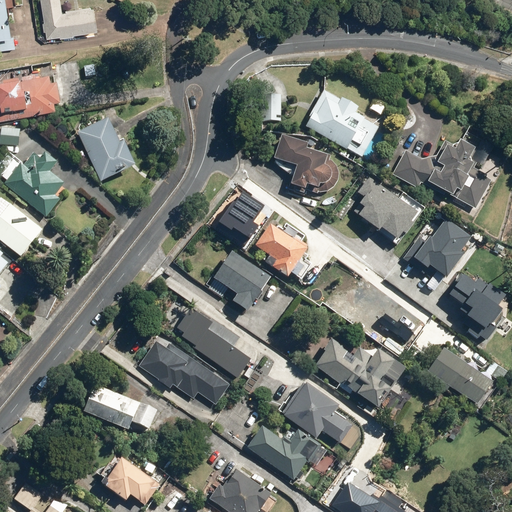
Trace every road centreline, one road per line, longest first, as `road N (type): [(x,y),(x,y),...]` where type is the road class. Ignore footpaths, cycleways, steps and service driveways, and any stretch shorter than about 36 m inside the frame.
road 1 (residential): [(221,80),(202,159),(178,205),(0,427)]
road 2 (unclassified): [(511,70),(412,42),(359,38),(259,49),(221,80)]
